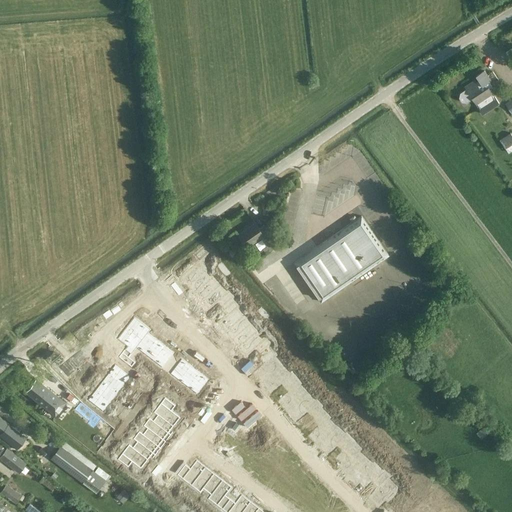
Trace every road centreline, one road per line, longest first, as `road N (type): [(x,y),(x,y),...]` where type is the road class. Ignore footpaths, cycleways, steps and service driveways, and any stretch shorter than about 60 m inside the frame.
road 1 (tertiary): [(135,267),(511,13)]
road 2 (residential): [(237,383),(361,511)]
road 3 (tertiary): [(0,367),(135,267)]
road 4 (residential): [(155,291),(237,383)]
road 5 (residential): [(155,291),(64,370)]
